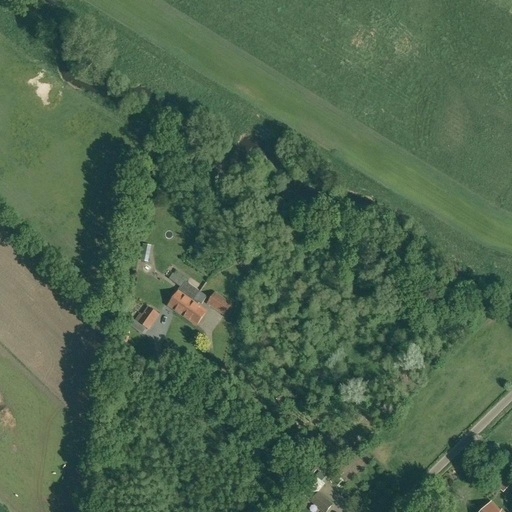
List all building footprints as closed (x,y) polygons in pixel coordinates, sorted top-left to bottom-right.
[(148,263),(150,254),(141,252),(139,262),(148,263)] [(178,293),(169,306),(183,315),(198,293),(199,291),(186,282),(185,282),(173,273),(169,279),(181,288),(178,293)] [(198,293),(183,315),(197,325),(206,312),(197,306),(199,302),(202,304),(207,297),(199,291),(198,293)] [(215,293),(208,303),(225,315),(228,317),(231,312),(228,310),(231,305),(215,293)] [(149,308),(143,316),(140,314),(136,320),(148,329),(158,315),(149,308)] [(503,492),(511,483),(507,479),(498,488),(503,492)] [(318,493),(311,501),(323,511),(326,511),(332,505),(318,493)] [(482,511),(501,511),(492,503),(482,511)]
